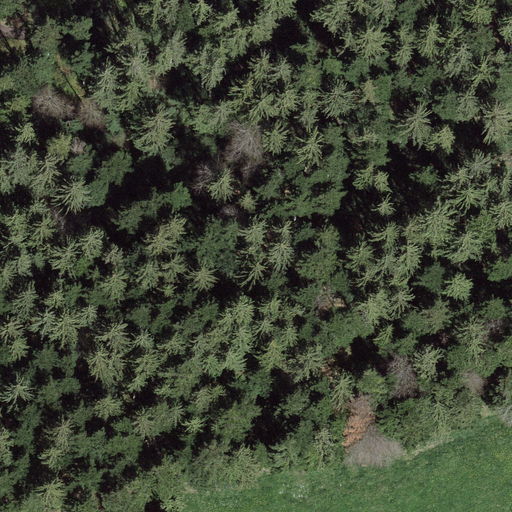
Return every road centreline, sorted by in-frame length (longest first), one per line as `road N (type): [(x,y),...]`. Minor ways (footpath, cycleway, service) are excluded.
road 1 (track): [(18,511),(511,287)]
road 2 (track): [(0,47),(234,97),(511,14)]
